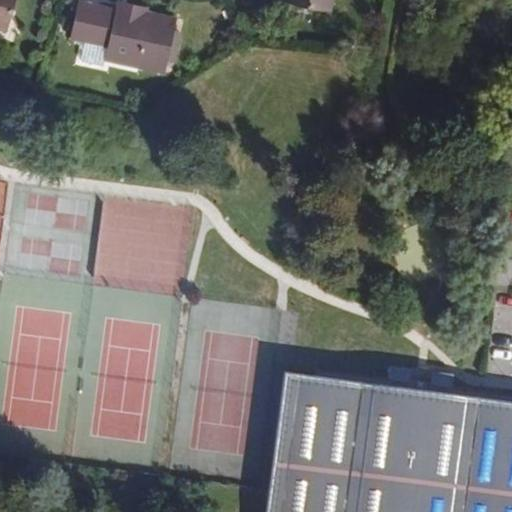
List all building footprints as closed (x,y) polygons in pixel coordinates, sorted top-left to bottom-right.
[(0,0),(0,31),(4,32),(12,0),(0,0)] [(278,0),(276,13),(323,25),(328,0),(278,0)] [(147,12),(147,8),(147,4),(119,3),(119,12),(147,12)] [(118,45),(118,50),(117,66),(176,67),(176,8),(147,8),(147,12),(119,12),(80,11),(79,49),(94,49),(94,44),(118,45)] [(283,374),(264,511),(511,511),(511,395),(452,387),(453,375),(432,372),(431,379),(410,376),(411,369),(390,367),(388,379),(315,369),(314,378),(283,374)] [(413,368),(411,369),(410,376),(431,379),(432,372),(430,370),(428,369),(421,368),(417,367),(413,368)]
